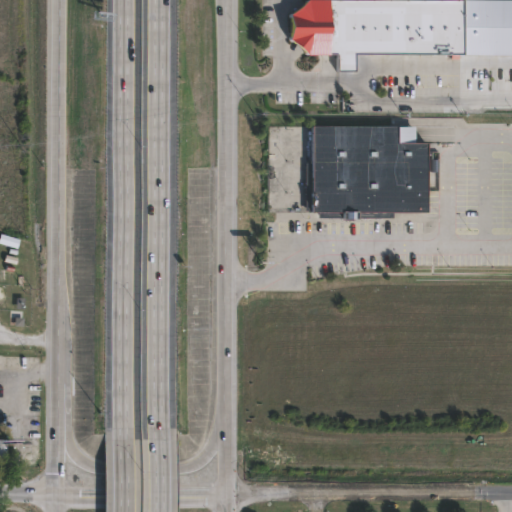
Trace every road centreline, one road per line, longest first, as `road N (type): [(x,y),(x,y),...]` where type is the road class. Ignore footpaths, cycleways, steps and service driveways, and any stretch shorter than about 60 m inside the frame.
road 1 (secondary): [(54,0),(54,497)]
road 2 (secondary): [(225,496),(224,0)]
road 3 (motorway): [(125,0),(124,429)]
road 4 (motorway): [(158,428),(160,0)]
road 5 (tertiary): [(225,496),(511,495)]
road 6 (secondary): [(53,401),(78,460),(177,471),(208,454),(225,408)]
road 7 (tertiary): [(54,497),(225,496)]
